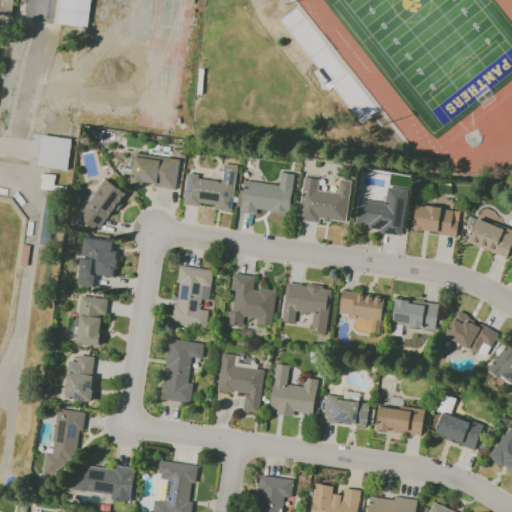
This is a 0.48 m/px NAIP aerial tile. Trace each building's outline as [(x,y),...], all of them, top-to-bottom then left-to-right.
[(0,0),(0,11),(12,13),(13,0),(12,0),(0,0)] [(59,0),(56,23),(86,28),(90,0),(59,0)] [(279,19),(317,66),(313,69),(324,83),(328,80),(361,123),(377,110),(295,6),(279,19)] [(40,134),(36,165),(66,169),(71,138),(40,134)] [(157,160),(157,156),(181,159),(177,190),(153,187),(153,184),(144,183),(144,185),(132,184),(136,157),(157,160)] [(184,203),(189,171),(200,173),(199,177),(221,180),(223,163),(238,166),(231,210),(184,203)] [(246,180),(280,184),(282,171),(295,172),(290,213),(258,209),(257,214),(242,212),(246,180)] [(299,220),(305,174),(320,176),(318,189),(338,192),(340,178),(353,180),(348,222),(337,221),(337,223),(319,221),(319,223),(299,220)] [(106,179),(127,194),(110,218),(109,216),(101,228),(97,226),(94,229),(81,220),(83,216),(80,214),(88,203),(90,203),(106,179)] [(355,227),(359,199),(385,203),(388,186),(409,189),(402,234),(355,227)] [(418,205),(442,208),(442,209),(460,211),(457,235),(438,233),(438,232),(414,229),(418,205)] [(477,219),(511,230),(511,245),(508,257),(469,243),(477,219)] [(85,237),(116,241),(114,250),(119,251),(115,277),(99,275),(97,286),(79,284),(85,237)] [(180,266),(213,271),(210,286),(204,285),(201,308),(209,309),(206,328),(171,322),(180,266)] [(233,274),(256,277),(255,286),(277,289),(272,329),(258,327),(259,321),(246,319),(245,326),(226,323),(228,308),(231,308),(234,291),(231,291),(233,274)] [(287,282),(334,289),(328,329),(315,327),(317,315),(298,312),(296,324),(281,322),(287,282)] [(381,320),(384,297),(341,290),(338,313),(381,320)] [(83,296),(108,300),(106,319),(103,319),(99,346),(78,342),(82,316),(80,316),(83,296)] [(435,330),(438,304),(395,297),(392,323),(435,330)] [(498,332),(457,311),(444,335),(485,357),(498,332)] [(170,338),(204,343),(201,359),(193,357),(190,382),(197,383),(194,404),(160,399),(170,338)] [(511,385),(511,348),(506,344),(488,368),(511,385)] [(224,354),(240,356),(240,361),(267,366),(259,412),(241,409),(243,396),(218,392),(224,354)] [(91,376),(93,376),(89,403),(64,399),(67,372),(68,373),(70,360),(79,362),(80,355),(93,357),(91,376)] [(317,379),(305,377),(304,386),(286,384),(288,365),(275,363),(270,407),(277,408),(276,414),(292,416),(293,411),(313,413),(317,379)] [(475,448),(482,425),(450,414),(455,399),(445,395),(440,410),(443,411),(435,435),(475,448)] [(323,421),(366,425),(369,402),(326,397),(323,421)] [(425,409),(400,405),(399,409),(380,406),(376,428),(420,435),(425,409)] [(59,409),(86,413),(78,465),(52,461),(59,409)] [(488,455),(511,473),(511,426),(511,425),(488,455)] [(160,461),(199,466),(192,511),(153,511),(155,498),(162,499),(165,477),(158,476),(160,461)] [(65,486),(66,480),(74,481),(76,468),(82,469),(83,463),(113,468),(114,465),(135,468),(131,496),(65,486)] [(281,511),(284,496),(291,497),(293,479),(259,475),(255,511),(281,511)] [(310,511),(357,511),(360,490),(343,488),(343,495),(332,494),(333,485),(314,483),(310,511)] [(414,511),(416,500),(368,495),(366,511),(414,511)]
